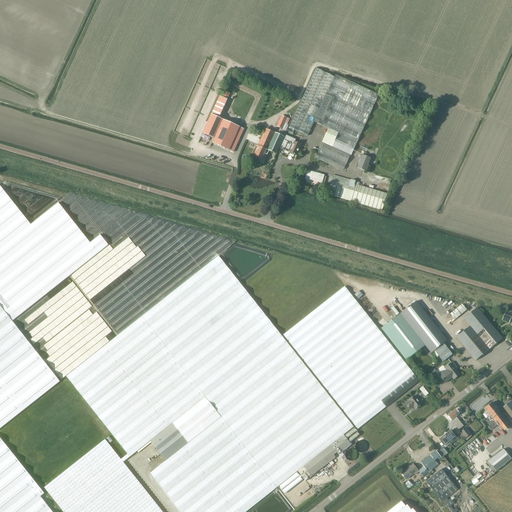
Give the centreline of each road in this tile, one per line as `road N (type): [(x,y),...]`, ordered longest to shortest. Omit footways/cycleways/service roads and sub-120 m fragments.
road 1 (tertiary): [(511,294),(0,146)]
road 2 (tertiary): [(309,511),(501,364)]
